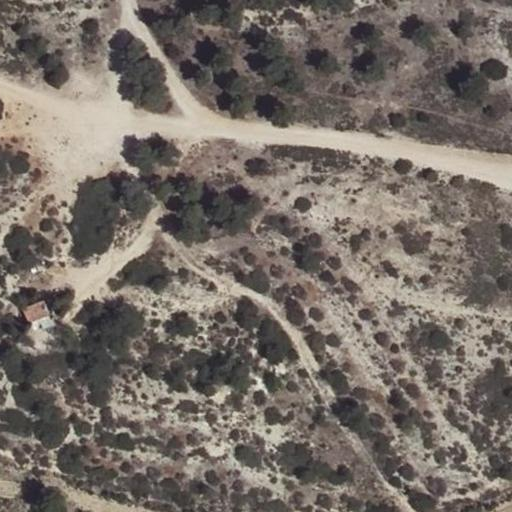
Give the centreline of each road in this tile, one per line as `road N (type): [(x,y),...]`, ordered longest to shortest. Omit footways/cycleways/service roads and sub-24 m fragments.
road 1 (track): [(120,108),(511,167)]
road 2 (track): [(0,121),(44,95),(120,108)]
